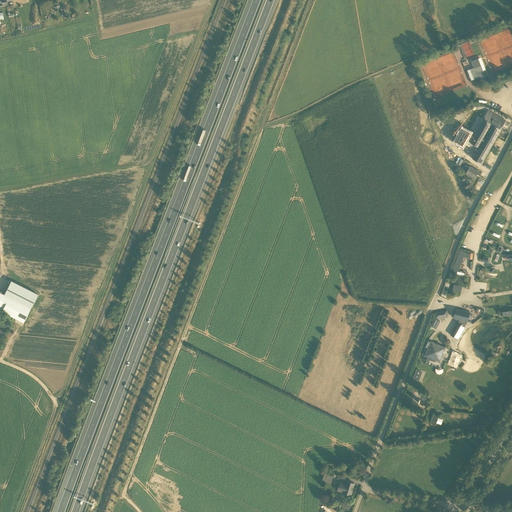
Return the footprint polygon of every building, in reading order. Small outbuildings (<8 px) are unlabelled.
[(484,75),(483,73),(478,59),(471,61),(473,68),(470,69),(474,79),(484,75)] [(506,120),(488,110),(474,136),(470,134),(466,140),(472,144),(471,146),(477,150),(472,159),(481,164),(497,136),(506,120)] [(474,179),(476,176),(479,171),(470,166),(469,168),(466,166),(465,166),(464,166),(463,166),(462,167),(462,168),(462,169),(462,170),(463,171),(466,172),(465,174),(474,179)] [(460,250),(456,260),(462,262),(464,256),(465,252),(460,250)] [(1,312),(2,312),(23,323),(38,294),(11,281),(4,295),(0,293),(0,306),(3,308),(1,312)] [(463,320),(467,321),(469,313),(456,310),(454,317),(453,317),(456,318),(456,319),(463,321),(463,320)] [(431,342),(425,356),(439,361),(445,347),(431,342)] [(447,364),(457,367),(462,354),(452,350),(447,364)] [(418,379),(421,372),(416,370),(413,378),(418,380),(418,379)] [(395,435),(405,435),(405,424),(394,425),(395,435)] [(333,476),(325,473),(322,480),(331,483),(333,476)] [(340,482),(337,491),(351,495),(354,483),(347,481),(346,484),(340,482)]
